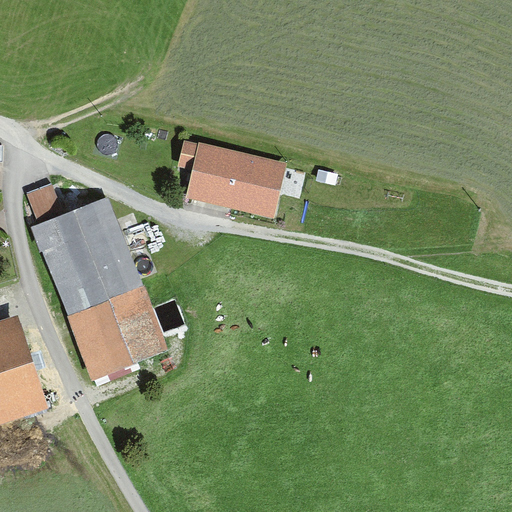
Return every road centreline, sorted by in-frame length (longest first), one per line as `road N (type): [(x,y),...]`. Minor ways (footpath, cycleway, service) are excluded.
road 1 (unclassified): [(511,292),(148,207),(23,139)]
road 2 (unclassified): [(144,511),(74,391),(33,291),(17,234),(15,153),(23,139)]
